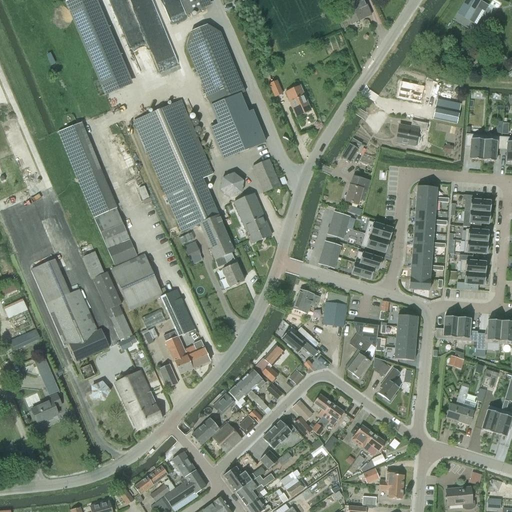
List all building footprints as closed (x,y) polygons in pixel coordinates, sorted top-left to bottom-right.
[(96,0),(71,0),(64,3),(105,97),(133,85),(96,0)] [(181,0),(187,15),(207,7),(203,0),(181,0)] [(350,25),(370,16),(362,0),(351,0),(341,4),(350,25)] [(469,21),(477,7),(484,11),(487,6),(476,0),(465,0),(457,14),(469,21)] [(169,38),(161,18),(139,17),(153,53),(153,50),(160,70),(179,63),(169,36),(169,38)] [(240,95),(244,93),(220,33),(186,47),(211,107),(240,95)] [(274,98),(282,94),(276,81),(268,85),(274,98)] [(303,96),(299,86),(285,92),(296,117),(309,111),(306,102),(307,102),(305,96),(303,96)] [(389,87),(386,106),(413,111),(418,93),(389,87)] [(218,125),(208,129),(221,161),(265,143),(252,111),(247,113),(240,95),(211,107),(218,125)] [(437,100),(433,119),(456,124),(460,105),(437,100)] [(233,252),(204,184),(210,182),(207,176),(212,174),(180,101),(133,121),(165,195),(182,233),(199,225),(217,268),(227,264),(223,257),(230,254),(233,252)] [(425,132),(427,124),(412,121),(410,128),(399,126),(396,143),(414,147),(417,130),(425,132)] [(115,209),(99,171),(80,124),(57,133),(79,188),(93,219),(115,209)] [(482,161),(484,136),(465,135),(464,147),(470,148),(469,160),(482,161)] [(500,150),(501,137),(484,136),(482,161),(495,162),(496,150),(500,150)] [(511,138),(501,137),(500,150),(505,151),(504,163),(511,163),(511,138)] [(352,139),(349,145),(340,158),(349,164),(349,163),(352,158),(360,145),(352,139)] [(262,193),(280,186),(269,161),(252,168),(262,193)] [(221,179),(219,190),(229,198),(240,193),(241,182),(232,174),(221,179)] [(344,202),(358,206),(359,200),(363,201),(368,182),(352,177),(350,186),(348,186),(344,202)] [(436,200),(436,189),(416,187),(416,199),(436,200)] [(242,224),(262,215),(253,194),(233,203),(242,224)] [(489,214),(490,202),(477,201),(477,197),(463,195),(463,200),(465,201),(464,211),(489,214)] [(435,212),(436,200),(416,199),(415,210),(435,212)] [(104,244),(126,235),(115,209),(93,219),(104,244)] [(434,223),(435,212),(415,210),(414,221),(434,223)] [(488,225),(489,214),(464,211),(463,227),(476,228),(476,224),(488,225)] [(262,215),(242,224),(250,244),(271,236),(262,215)] [(340,227),(346,229),(349,218),(343,216),(340,227)] [(433,234),(434,223),(414,221),(413,233),(433,234)] [(364,235),(388,242),(392,229),(368,222),(364,235)] [(342,240),(346,229),(340,227),(336,238),(342,240)] [(464,242),(487,243),(488,232),(465,230),(464,242)] [(191,232),(179,238),(182,245),(194,239),(191,232)] [(432,246),(433,234),(413,233),(412,244),(432,246)] [(385,254),(388,242),(364,235),(361,247),(385,254)] [(106,250),(109,256),(113,266),(135,257),(128,240),(106,250)] [(486,255),(487,243),(464,242),(463,253),(486,255)] [(184,248),(188,258),(199,253),(195,243),(184,248)] [(419,256),(431,257),(432,246),(412,244),(411,256),(419,256)] [(83,255),(92,253),(90,246),(81,248),(83,255)] [(334,246),(331,257),(337,258),(340,247),(334,246)] [(357,252),(354,264),(365,267),(373,270),(378,271),(381,259),(357,252)] [(223,257),(227,264),(228,268),(222,271),(229,288),(243,282),(236,264),(235,264),(230,254),(223,257)] [(143,255),(111,269),(128,310),(161,296),(143,255)] [(430,269),(431,257),(419,256),(411,256),(410,267),(430,269)] [(458,261),(460,261),(459,273),(464,274),(464,273),(484,275),(485,263),(472,262),(472,257),(459,256),(458,261)] [(337,258),(331,257),(328,267),(334,269),(337,258)] [(69,295),(54,261),(31,271),(64,347),(68,345),(76,363),(109,349),(100,330),(96,332),(78,291),(69,295)] [(365,267),(354,264),(350,275),(370,281),(373,270),(365,267)] [(429,280),(430,269),(410,267),(409,279),(429,280)] [(106,273),(92,279),(92,280),(107,313),(110,320),(111,321),(120,342),(132,337),(122,315),(118,307),(118,306),(120,305),(111,284),(106,274),(106,273)] [(484,275),(464,273),(464,274),(463,284),(456,283),(456,290),(470,291),(470,285),(484,286),(484,275)] [(428,292),(429,280),(409,279),(408,290),(428,292)] [(0,286),(0,293),(3,301),(21,292),(16,280),(0,286)] [(178,338),(194,331),(176,290),(160,298),(164,306),(178,338)] [(315,309),(319,298),(313,296),(299,291),(292,310),(307,315),(310,307),(315,309)] [(9,319),(28,311),(23,300),(4,308),(9,319)] [(382,301),(381,310),(389,311),(390,302),(382,301)] [(329,305),(327,328),(343,330),(346,306),(329,305)] [(147,329),(166,321),(161,309),(142,317),(147,329)] [(416,329),(417,318),(397,316),(396,327),(416,329)] [(434,340),(455,341),(457,319),(444,318),(443,330),(435,329),(434,340)] [(457,319),(455,341),(476,343),(477,334),(477,332),(469,332),(470,320),(457,319)] [(499,343),(500,322),(489,321),(487,321),(486,335),(477,334),(476,343),(476,348),(486,349),(487,342),(499,343)] [(511,322),(500,322),(499,343),(511,343),(511,347),(511,322)] [(376,340),(378,327),(352,323),(356,334),(348,344),(360,353),(355,360),(352,358),(346,366),(352,373),(352,375),(358,379),(370,363),(369,363),(371,360),(368,357),(370,355),(366,352),(371,345),(375,348),(376,340)] [(415,340),(416,329),(396,327),(395,338),(415,340)] [(14,351),(40,339),(35,330),(10,342),(14,351)] [(164,343),(173,362),(179,375),(192,369),(180,342),(177,337),(175,332),(162,338),(164,343)] [(288,332),(281,340),(287,345),(286,346),(290,349),(291,348),(298,354),(302,349),(313,357),(317,353),(295,334),(293,337),(288,332)] [(149,333),(144,336),(148,345),(153,342),(149,333)] [(120,342),(118,343),(121,351),(131,346),(131,345),(136,342),(133,336),(132,337),(120,342)] [(414,351),(415,340),(395,338),(394,349),(414,351)] [(192,369),(209,362),(200,342),(192,345),(193,347),(184,351),(192,369)] [(269,369),(283,354),(275,347),(263,360),(269,365),(261,374),(271,383),(277,376),(269,369)] [(413,362),(414,351),(394,349),(393,360),(413,362)] [(456,369),(459,359),(450,356),(449,359),(447,364),(447,366),(456,369)] [(35,363),(40,377),(50,372),(44,359),(35,363)] [(373,369),(372,370),(382,378),(383,376),(384,376),(390,368),(384,364),(385,362),(373,359),(372,368),(373,369)] [(85,380),(96,375),(91,364),(80,369),(85,380)] [(166,389),(177,384),(169,365),(158,370),(166,389)] [(487,386),(492,370),(487,368),(482,385),(487,386)] [(265,385),(252,371),(247,375),(240,381),(250,392),(251,392),(256,387),(259,390),(265,385)] [(386,384),(378,395),(384,399),(383,400),(389,405),(395,397),(393,396),(398,390),(391,385),(399,375),(393,371),(384,383),(386,384)] [(125,407),(150,396),(140,372),(115,383),(125,407)] [(295,385),(302,378),(296,372),(289,379),(295,385)] [(234,388),(244,398),(247,395),(263,412),(267,409),(262,404),(263,403),(256,396),(255,397),(251,392),(250,392),(240,381),(234,388)] [(92,384),(91,400),(108,400),(109,385),(92,384)] [(49,396),(59,392),(56,386),(46,390),(49,396)] [(275,401),(281,395),(271,386),(266,391),(275,401)] [(445,419),(456,423),(464,401),(468,389),(461,387),(455,407),(450,405),(445,419)] [(244,398),(234,388),(228,394),(241,408),(245,404),(241,401),(244,398)] [(456,423),(468,427),(476,402),(481,404),(485,392),(479,390),(474,405),(464,401),(456,423)] [(220,416),(233,403),(225,394),(211,407),(220,416)] [(54,409),(61,406),(56,395),(49,398),(51,402),(31,411),(37,425),(57,416),(54,409)] [(150,396),(125,407),(136,432),(161,421),(150,396)] [(319,419),(330,404),(318,396),(312,405),(321,411),(317,417),(320,419),(319,419)] [(501,410),(493,434),(506,438),(511,417),(511,413),(505,412),(508,402),(504,401),(501,410)] [(313,416),(299,402),(291,409),(305,423),(313,416)] [(319,419),(320,419),(321,419),(332,427),(336,422),(337,422),(343,414),(330,404),(319,419)] [(488,406),(481,430),(493,434),(501,410),(488,406)] [(252,419),(257,424),(262,420),(253,411),(249,416),(252,419)] [(245,436),(257,424),(252,419),(240,430),(245,436)] [(310,432),(300,419),(294,424),(304,437),(310,432)] [(209,420),(190,437),(199,447),(218,430),(209,420)] [(290,433),(280,422),(274,428),(273,427),(268,432),(268,433),(262,439),(272,450),(279,444),(280,445),(286,440),(284,438),(290,433)] [(317,436),(323,429),(317,424),(314,428),(311,431),(317,436)] [(241,441),(241,440),(227,425),(211,439),(225,454),(225,455),(241,441)] [(373,436),(361,427),(354,436),(355,436),(351,442),(363,450),(373,436)] [(385,445),(373,436),(363,450),(373,458),(377,452),(379,453),(385,445)] [(327,443),(323,449),(329,453),(333,447),(327,443)] [(310,455),(312,459),(321,452),(325,457),(328,455),(322,447),(310,455)] [(273,466),(277,461),(268,452),(264,456),(273,466)] [(166,496),(164,497),(173,511),(175,511),(193,500),(198,497),(196,495),(205,488),(195,472),(183,453),(171,461),(183,480),(179,482),(182,486),(166,496)] [(374,466),(384,462),(381,455),(371,460),(374,466)] [(268,470),(273,466),(264,456),(259,461),(268,470)] [(353,473),(356,471),(364,459),(359,456),(348,471),(352,474),(353,473)] [(374,467),(374,466),(371,460),(360,470),(361,472),(374,467)] [(140,496),(166,476),(160,468),(137,485),(138,487),(135,490),(140,496)] [(240,475),(235,468),(222,477),(235,494),(250,483),(251,482),(255,479),(252,475),(248,477),(244,472),(240,475)] [(379,479),(374,469),(362,475),(366,485),(379,479)] [(283,487),(300,475),(296,470),(279,482),(283,487)] [(379,481),(378,487),(402,489),(403,477),(396,476),(397,472),(386,471),(385,482),(379,481)] [(480,485),(482,473),(471,472),(470,483),(480,485)] [(270,475),(262,481),(259,477),(255,479),(251,482),(250,483),(235,494),(240,501),(260,487),(261,489),(273,480),(270,475)] [(305,489),(300,481),(286,491),(291,498),(305,489)] [(169,492),(164,485),(149,497),(154,503),(169,492)] [(259,491),(261,489),(260,487),(240,501),(245,508),(256,499),(260,497),(258,494),(260,492),(259,491)] [(378,487),(378,491),(385,492),(385,490),(388,491),(387,499),(401,501),(402,489),(378,487)] [(447,507),(462,505),(462,509),(465,511),(469,511),(472,510),(475,508),(474,502),(471,502),(470,488),(445,491),(447,507)] [(117,493),(126,507),(133,502),(123,489),(117,493)] [(336,500),(341,497),(338,492),(333,495),(336,500)] [(283,504),(287,501),(283,494),(278,497),(283,504)] [(376,498),(362,497),(361,505),(367,505),(372,506),(375,506),(376,498)] [(163,499),(158,502),(149,508),(151,511),(153,511),(161,507),(164,511),(165,511),(170,509),(163,499)] [(219,499),(200,511),(230,511),(221,499),(219,499)] [(256,499),(245,508),(248,511),(268,511),(270,511),(266,506),(263,508),(256,499)] [(500,501),(488,500),(487,510),(499,511),(500,501)] [(99,505),(89,507),(90,511),(111,511),(109,502),(99,505)]
